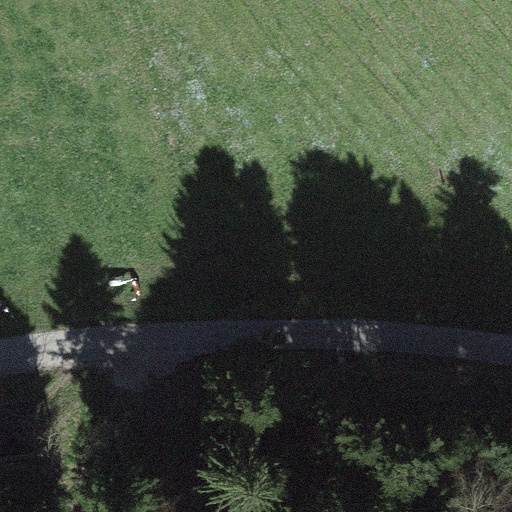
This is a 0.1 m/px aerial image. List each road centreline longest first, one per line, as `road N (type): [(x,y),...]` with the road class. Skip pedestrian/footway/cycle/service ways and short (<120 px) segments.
road 1 (track): [(192,355),(511,429)]
road 2 (track): [(227,338),(147,376),(73,511)]
road 3 (track): [(192,355),(142,484),(139,511)]
